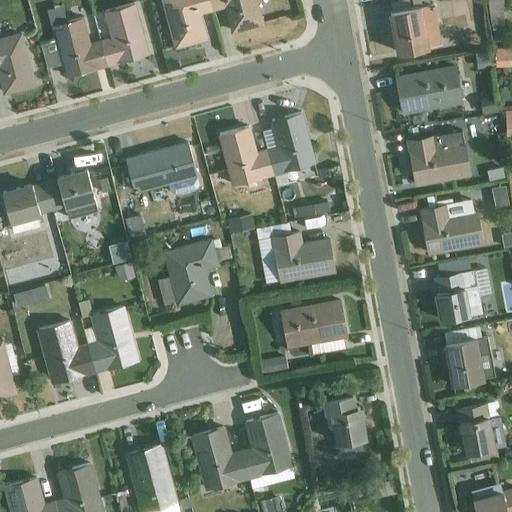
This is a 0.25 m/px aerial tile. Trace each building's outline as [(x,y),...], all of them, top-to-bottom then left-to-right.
[(214,10),(210,0),(164,0),(176,45),(206,38),(200,14),(214,10)] [(233,31),(263,22),(257,0),(210,0),(214,10),(227,7),(233,31)] [(503,0),(487,0),(492,25),(504,25),(503,0)] [(108,64),(148,53),(135,3),(104,12),(110,37),(101,40),(108,64)] [(108,64),(101,40),(92,42),(84,16),(68,21),(64,5),(49,9),(67,76),(108,64)] [(398,52),(442,44),(435,5),(391,12),(398,52)] [(0,74),(5,92),(35,84),(21,32),(0,37),(0,74)] [(511,47),(499,48),(500,63),(511,62),(511,47)] [(403,112),(463,101),(457,66),(397,77),(403,112)] [(483,111),(500,109),(499,97),(490,98),(490,96),(481,98),(483,111)] [(285,170),(315,162),(301,111),(272,119),(274,127),(263,130),(267,148),(275,176),(286,173),(285,170)] [(263,179),(275,176),(267,148),(256,151),(249,126),(220,133),(233,184),(263,176),(263,179)] [(416,183),(471,173),(466,141),(464,141),(462,130),(409,140),(416,183)] [(175,193),(197,187),(199,183),(188,142),(126,159),(135,192),(169,183),(170,188),(172,190),(175,193)] [(338,163),(317,168),(319,177),(340,173),(338,163)] [(502,166),(487,170),(489,181),(504,176),(502,166)] [(95,200),(96,199),(87,169),(58,177),(58,179),(46,182),(53,210),(70,205),(72,215),(97,209),(95,200)] [(41,225),(37,214),(53,210),(46,182),(33,186),(33,184),(3,192),(14,232),(41,225)] [(506,184),(492,187),(496,206),(510,203),(506,184)] [(429,252),(484,242),(478,209),(474,209),(472,198),(453,201),(452,197),(436,200),(435,195),(422,197),(424,208),(421,209),(429,252)] [(327,201),(296,206),(297,216),(330,210),(327,201)] [(255,227),(252,213),(228,217),(230,231),(255,227)] [(323,225),(322,214),(303,216),(303,226),(323,225)] [(146,222),(130,216),(124,229),(142,235),(146,222)] [(280,281),(335,271),(329,238),(303,243),(301,230),(291,232),(289,222),(257,227),(266,283),(280,280),(280,281)] [(511,230),(496,233),(500,248),(511,245),(511,230)] [(216,249),(212,237),(164,249),(171,276),(157,280),(164,304),(178,300),(178,302),(211,293),(205,270),(220,265),(219,262),(232,258),(229,245),(216,249)] [(147,239),(131,243),(134,254),(150,251),(147,239)] [(127,240),(109,244),(113,263),(131,259),(127,240)] [(12,257),(2,260),(7,279),(17,277),(12,257)] [(132,261),(115,265),(119,280),(136,276),(132,261)] [(455,322),(479,318),(479,316),(483,315),(479,290),(491,287),(487,268),(475,270),(475,268),(436,276),(439,291),(436,292),(441,319),(454,317),(455,322)] [(32,272),(17,276),(20,287),(35,283),(32,272)] [(46,284),(13,293),(16,306),(49,297),(46,284)] [(287,345),(347,335),(340,299),(281,310),(283,322),(279,323),(281,336),(285,335),(287,345)] [(95,370),(138,358),(123,306),(91,316),(93,325),(85,328),(88,342),(95,370)] [(95,370),(88,342),(79,344),(71,319),(38,328),(53,381),(95,370)] [(453,383),(495,375),(488,335),(483,336),(481,325),(446,331),(448,342),(446,343),(453,383)] [(0,395),(15,391),(11,375),(18,373),(19,371),(11,342),(5,344),(3,338),(0,339),(0,395)] [(286,356),(261,359),(263,375),(289,370),(286,356)] [(494,380),(464,386),(465,395),(495,389),(494,380)] [(348,440),(366,437),(360,407),(356,407),(353,395),(323,400),(328,427),(332,429),(334,429),(336,443),(339,443),(341,449),(349,448),(348,440)] [(497,446),(506,444),(498,401),(458,408),(466,452),(469,451),(471,463),(499,458),(497,446)] [(291,465),(293,465),(278,412),(246,421),(253,445),(243,448),(250,478),(253,489),(295,477),(291,465)] [(250,478),(243,448),(231,452),(224,427),(192,435),(207,489),(250,478)] [(143,511),(178,501),(162,443),(127,453),(143,511)] [(59,511),(102,511),(103,511),(90,463),(59,471),(65,496),(55,499),(59,511)] [(59,511),(55,499),(43,502),(36,477),(5,486),(11,511),(59,511)] [(369,486),(371,498),(387,494),(384,482),(369,486)] [(478,511),(511,511),(511,486),(503,489),(501,483),(473,490),(475,498),(474,499),(478,511)] [(260,500),(263,511),(285,511),(281,494),(260,500)]
